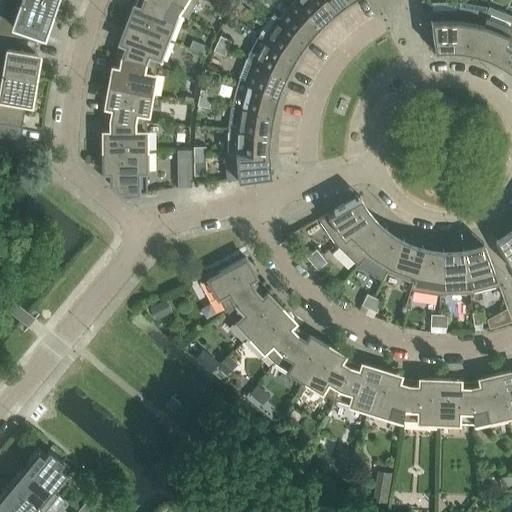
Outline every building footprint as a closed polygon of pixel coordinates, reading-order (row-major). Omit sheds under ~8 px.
[(52,12),(16,0),(5,0),(0,14),(0,33),(35,43),(38,34),(42,35),(44,28),(45,24),(47,25),(52,12)] [(16,0),(52,12),(55,0),(16,0)] [(177,13),(151,0),(137,0),(133,14),(131,13),(126,24),(167,40),(177,13)] [(197,0),(151,0),(177,13),(186,17),(197,0)] [(334,10),(325,0),(294,0),(295,1),(319,24),(334,10)] [(347,0),(325,0),(334,10),(347,0)] [(319,24),(295,1),(280,19),(306,39),(319,24)] [(459,2),(458,12),(456,43),(455,49),(460,49),(467,50),(471,51),(475,52),(477,46),(486,17),(489,7),(459,2)] [(488,17),(486,17),(477,46),(475,52),(480,54),(484,55),(490,58),(495,60),(498,54),(511,27),(510,26),(511,21),(509,14),(497,9),(490,12),(488,17)] [(456,43),(458,12),(430,13),(434,50),(440,49),(444,49),(449,49),(455,49),(456,43)] [(306,39),(280,19),(273,14),(259,35),(294,56),(306,39)] [(157,66),(167,40),(126,24),(122,34),(124,35),(117,55),(157,66)] [(511,26),(511,27),(498,54),(495,60),(497,61),(503,64),(508,68),(511,71),(511,70),(511,26)] [(35,64),(37,53),(33,52),(35,43),(0,33),(0,71),(35,78),(37,64),(35,64)] [(294,56),(259,35),(247,57),(285,74),(289,65),(294,56)] [(231,41),(220,36),(217,43),(228,48),(231,41)] [(228,48),(217,43),(214,51),(225,56),(228,48)] [(157,66),(117,55),(113,76),(111,75),(109,86),(151,94),(157,66)] [(285,74),(247,57),(238,81),(277,93),(285,74)] [(29,102),(31,91),(33,91),(35,78),(0,71),(0,136),(19,140),(21,127),(26,101),(29,102)] [(277,93),(238,81),(232,105),(272,113),(277,93)] [(151,94),(109,86),(107,98),(109,98),(105,119),(146,123),(151,94)] [(213,92),(201,90),(199,98),(211,100),(213,92)] [(211,100),(199,98),(198,106),(209,108),(211,100)] [(272,113),(232,105),(230,129),(270,133),(272,113)] [(146,123),(105,119),(105,140),(103,140),(103,151),(146,151),(146,123)] [(270,133),(230,129),(228,154),(268,153),(270,133)] [(206,147),(194,147),(194,155),(206,155),(206,147)] [(146,151),(103,151),(103,163),(105,163),(105,178),(125,195),(147,192),(146,151)] [(190,151),(178,151),(179,187),(191,186),(190,151)] [(268,153),(228,154),(226,154),(228,181),(271,175),(271,172),(270,173),(268,153)] [(207,175),(206,163),(206,155),(194,155),(194,175),(207,175)] [(360,196),(355,199),(318,218),(335,245),(372,214),(369,210),(366,206),(363,201),(360,196)] [(372,214),(335,245),(357,265),(363,257),(383,233),(387,228),(383,225),(380,222),(375,217),(372,214)] [(495,238),(497,243),(511,270),(511,226),(507,230),(504,233),(500,235),(495,238)] [(387,228),(383,233),(363,257),(387,272),(401,244),(403,239),(399,236),(394,233),(387,228)] [(406,240),(403,239),(401,244),(387,272),(412,282),(413,282),(421,252),(423,246),(418,245),(412,242),(406,240)] [(470,247),(466,248),(464,248),(470,293),(500,286),(484,243),(480,244),(476,245),(470,247)] [(429,247),(425,247),(423,246),(421,252),(413,282),(412,282),(410,290),(440,295),(442,249),(434,248),(429,247)] [(450,249),(442,249),(440,295),(470,293),(464,248),(461,249),(452,249),(450,249)] [(307,258),(312,264),(322,256),(317,250),(307,258)] [(322,256),(312,264),(318,270),(327,262),(322,256)] [(208,278),(225,311),(257,287),(252,278),(254,277),(250,270),(252,269),(246,258),(208,278)] [(272,300),(266,293),(264,295),(257,287),(225,311),(250,337),(281,307),(273,298),(272,300)] [(374,297),(367,294),(362,305),(369,308),(374,297)] [(382,301),(374,297),(369,308),(376,312),(382,301)] [(289,315),(281,307),(250,337),(274,362),(299,332),(292,324),(294,323),(288,316),(289,315)] [(481,312),(473,313),(474,325),(482,324),(481,312)] [(431,314),(430,326),(438,327),(439,315),(431,314)] [(447,315),(439,315),(438,327),(447,327),(447,315)] [(316,340),(309,335),(308,337),(299,332),(274,362),(304,381),(327,344),(318,338),(316,340)] [(337,350),(327,344),(304,381),(335,400),(351,364),(342,358),(343,357),(336,352),(337,350)] [(370,367),(361,365),(361,367),(351,364),(335,400),(369,410),(381,369),(370,365),(370,367)] [(399,379),(400,377),(392,374),(392,372),(381,369),(369,410),(403,421),(409,382),(399,379)] [(510,371),(499,373),(508,416),(511,414),(511,372),(510,373),(510,371)] [(488,378),(480,380),(480,382),(470,384),(474,423),(508,416),(499,373),(488,376),(488,378)] [(428,380),(419,380),(419,382),(409,382),(403,421),(438,422),(440,379),(428,378),(428,380)] [(451,379),(440,379),(438,422),(474,423),(470,384),(460,384),(460,381),(451,381),(451,379)] [(172,397),(166,405),(174,411),(180,403),(172,397)] [(38,448),(23,466),(52,488),(70,466),(49,449),(45,453),(38,448)] [(23,466),(11,481),(45,509),(58,493),(52,488),(23,466)] [(511,485),(511,474),(499,478),(502,488),(511,485)] [(11,481),(0,494),(0,500),(14,511),(42,511),(45,509),(11,481)] [(14,511),(0,500),(0,511),(14,511)] [(85,503),(78,510),(80,511),(89,511),(92,509),(85,503)]
